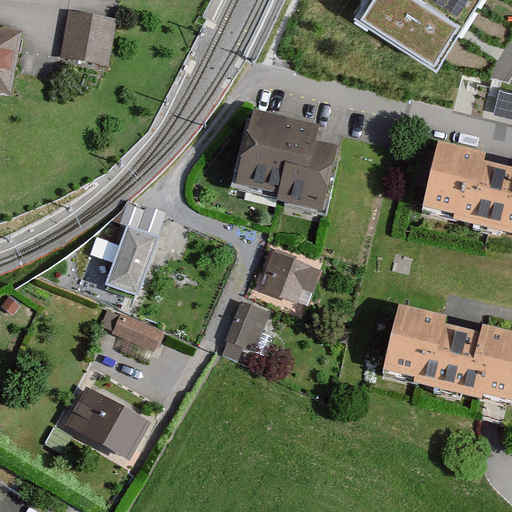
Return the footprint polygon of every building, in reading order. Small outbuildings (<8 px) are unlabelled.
[(475,0),(371,0),(360,20),(435,66),(475,0)] [(117,20),(68,12),(61,59),(110,67),(117,20)] [(27,31),(0,25),(0,90),(16,94),(27,31)] [(511,96),(500,93),(495,116),(511,119),(511,96)] [(328,125),(260,110),(243,182),(286,192),(284,200),(332,211),(347,147),(324,142),(328,125)] [(494,153),(445,142),(431,207),(511,225),(511,167),(492,163),(494,153)] [(162,235),(130,224),(110,283),(142,294),(162,235)] [(98,239),(95,255),(117,259),(121,244),(98,239)] [(325,271),(278,253),(263,290),(299,304),(304,291),(315,296),(325,271)] [(270,313),(239,302),(219,355),(236,362),(242,348),(255,353),(270,313)] [(455,316),(407,305),(392,370),(511,397),(511,331),(490,326),(488,334),(453,326),(455,316)] [(163,331),(122,313),(112,334),(154,353),(163,331)] [(151,422),(85,388),(66,426),(132,459),(151,422)]
